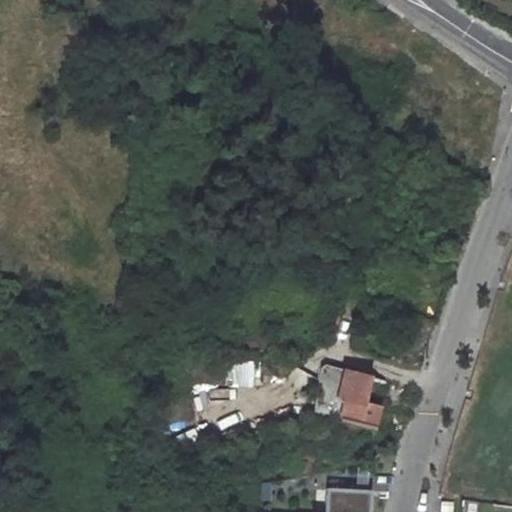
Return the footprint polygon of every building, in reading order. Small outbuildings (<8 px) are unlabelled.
[(339,339),(349,294),(357,257),(328,252),(312,328),(332,332),(331,337),(339,339)] [(258,292),(261,276),(245,272),(241,288),(258,292)] [(261,276),(258,292),(274,296),(278,279),(261,276)] [(265,362),(267,322),(274,296),(258,292),(241,288),(234,287),(228,313),(216,311),(208,351),(265,362)] [(369,378),(343,372),(338,399),(345,400),(341,421),(380,430),(380,427),(361,424),(364,402),(369,378)] [(369,378),(364,402),(384,406),(380,427),(403,432),(417,389),(369,378)] [(361,424),(380,427),(384,406),(364,402),(361,424)] [(327,489),(326,511),(370,511),(371,491),(327,489)]
